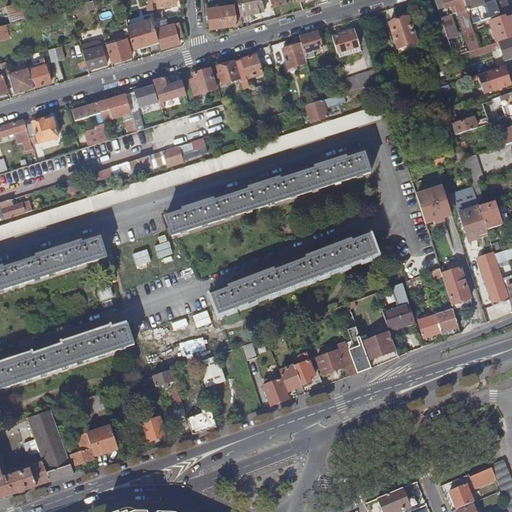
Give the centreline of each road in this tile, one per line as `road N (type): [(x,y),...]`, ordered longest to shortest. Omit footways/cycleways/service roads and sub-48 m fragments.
road 1 (residential): [(200,54),(0,115)]
road 2 (residential): [(200,54),(378,0)]
road 3 (secondary): [(259,430),(97,494)]
road 4 (secondary): [(320,437),(477,362)]
road 5 (residential): [(511,317),(403,364),(371,394)]
road 6 (secondary): [(179,490),(320,437)]
road 7 (residential): [(405,457),(413,426),(481,398),(503,399)]
